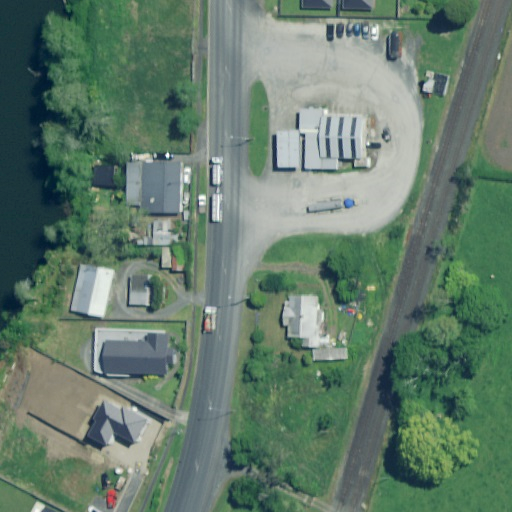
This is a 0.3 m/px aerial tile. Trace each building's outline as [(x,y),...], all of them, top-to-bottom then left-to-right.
[(379,123),(325,121),(324,141),(299,140),(298,175),(378,177),(379,123)] [(182,214),(184,164),(133,162),(131,205),(145,206),(145,212),(182,214)] [(187,271),(187,248),(165,248),(165,270),(187,271)] [(115,271),(84,264),(74,310),(105,317),(115,271)] [(130,276),(130,298),(140,298),(140,306),(147,306),(157,306),(158,276),(147,276),(130,276)] [(318,325),(320,299),(288,296),(286,325),(292,326),(291,337),(306,338),(305,346),(319,347),(321,325),(318,325)] [(119,331),(101,329),(99,359),(110,360),(110,373),(168,375),(168,364),(176,364),(177,350),(168,350),(169,336),(151,336),(151,333),(119,331)] [(348,359),(348,349),(314,351),(315,360),(348,359)]
